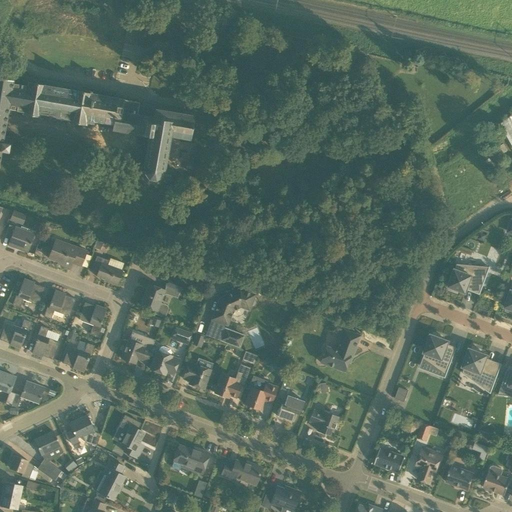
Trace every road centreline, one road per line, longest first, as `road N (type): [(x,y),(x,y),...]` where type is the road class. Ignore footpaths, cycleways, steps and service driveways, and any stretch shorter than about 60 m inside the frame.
road 1 (residential): [(121,304),(142,268),(195,270),(188,197),(223,170),(241,168)]
road 2 (residential): [(425,304),(352,483)]
road 3 (residential): [(352,483),(174,419)]
road 4 (residential): [(511,208),(490,214),(448,246),(425,304)]
road 5 (residential): [(121,304),(13,262),(0,271)]
